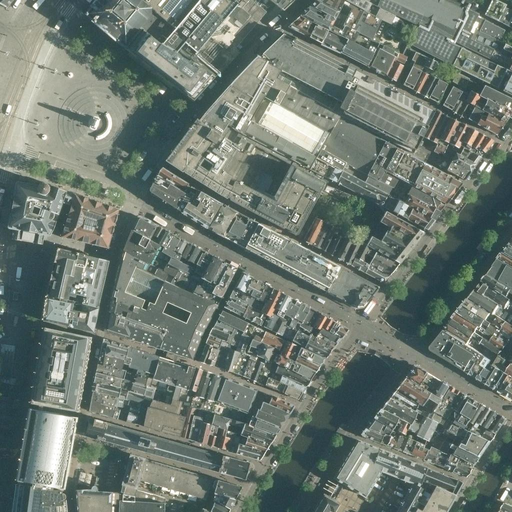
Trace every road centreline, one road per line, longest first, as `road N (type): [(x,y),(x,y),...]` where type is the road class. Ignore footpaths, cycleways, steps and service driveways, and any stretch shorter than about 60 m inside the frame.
road 1 (residential): [(361,324),(132,193)]
road 2 (residential): [(132,193),(199,106),(305,0)]
road 3 (residential): [(114,256),(70,480),(72,511)]
road 4 (residential): [(511,128),(361,324)]
road 5 (residential): [(361,324),(238,511)]
road 6 (residential): [(299,511),(412,353)]
road 7 (unknown): [(479,164),(351,100),(357,67)]
road 8 (tertiary): [(10,154),(38,69),(77,0)]
road 9 (residential): [(412,353),(511,222)]
road 10 (unclassified): [(10,154),(132,193)]
